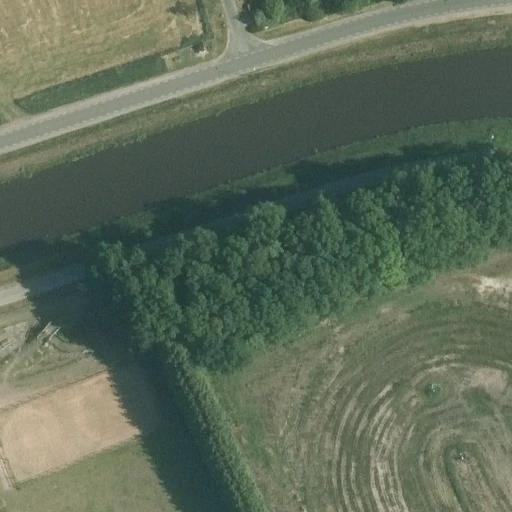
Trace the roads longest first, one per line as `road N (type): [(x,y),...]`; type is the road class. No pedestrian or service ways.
road 1 (unclassified): [(0,298),(348,184),(511,155)]
road 2 (tertiary): [(0,142),(361,27),(486,0)]
